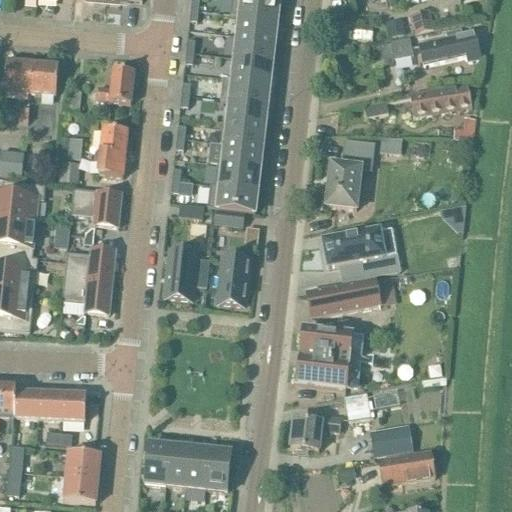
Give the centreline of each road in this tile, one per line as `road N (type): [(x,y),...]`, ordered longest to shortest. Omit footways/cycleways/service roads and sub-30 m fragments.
road 1 (unclassified): [(255,511),(312,0)]
road 2 (residential): [(128,367),(160,48)]
road 3 (residential): [(160,48),(0,34)]
road 4 (residential): [(110,511),(128,367)]
road 5 (residential): [(128,367),(0,362)]
